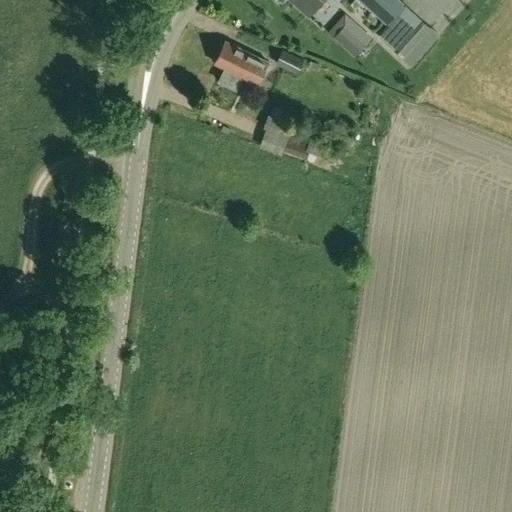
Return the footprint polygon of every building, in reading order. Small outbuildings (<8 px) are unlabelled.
[(291,0),(310,16),(324,0),(291,0)] [(406,8),(396,0),(360,0),(387,25),(378,36),(409,64),(434,35),(422,25),(423,24),(406,8)] [(332,38),(354,57),(372,37),(345,13),(328,32),(333,37),(332,38)] [(226,43),(216,63),(227,69),(220,82),(231,87),(240,68),(254,75),(261,60),(226,43)] [(284,49),(277,64),(302,76),(311,63),(284,49)] [(252,108),(259,118),(273,109),(267,99),(252,108)] [(282,154),(283,151),(306,160),(313,144),(289,135),(293,123),(269,114),(263,129),(266,130),(260,146),(282,154)]
